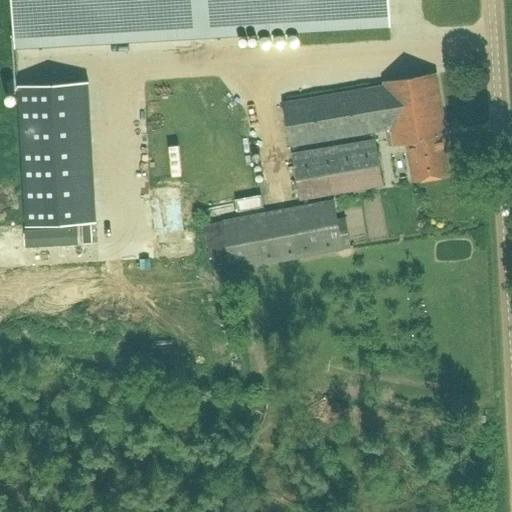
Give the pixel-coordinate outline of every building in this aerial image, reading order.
[(389,26),(387,0),(13,0),(16,48),(389,26)] [(446,157),(450,156),(439,77),(384,85),(385,89),(284,103),(290,144),(387,131),(389,146),(407,143),(412,179),(449,174),(446,157)] [(215,214),(263,208),(251,112),(203,118),(215,214)] [(300,200),(384,187),(376,142),(293,155),(300,200)] [(232,271),(343,251),(334,202),(223,222),(232,271)] [(31,220),(36,233),(50,228),(45,215),(31,220)]
